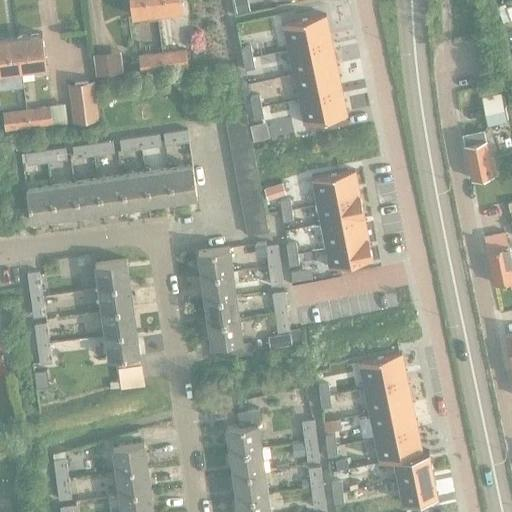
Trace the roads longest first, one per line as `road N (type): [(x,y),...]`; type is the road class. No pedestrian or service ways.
road 1 (residential): [(365,0),(471,511)]
road 2 (tertiary): [(500,511),(433,191),(411,0)]
road 3 (residential): [(197,511),(152,241),(127,235),(0,252)]
road 4 (residential): [(511,440),(443,91),(456,61)]
